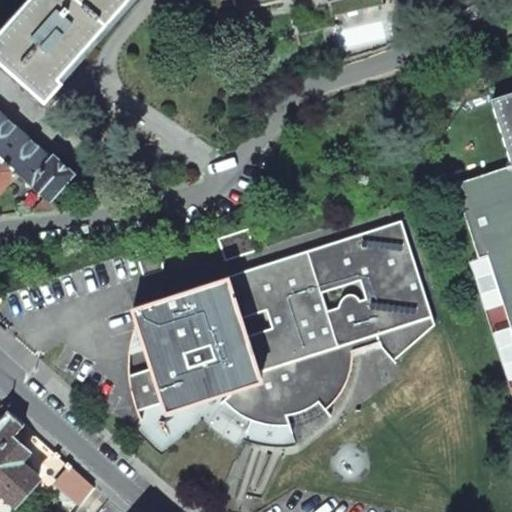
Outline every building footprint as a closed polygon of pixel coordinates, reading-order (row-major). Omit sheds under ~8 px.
[(24,0),(0,28),(0,56),(45,97),(63,78),(58,74),(124,0),(24,0)] [(208,0),(212,17),(286,0),(208,0)] [(511,95),(492,102),(511,166),(511,95)] [(0,155),(15,169),(24,177),(49,199),(73,173),(53,155),(50,158),(0,112),(0,155)] [(0,155),(0,186),(15,169),(0,155)] [(511,166),(454,184),(478,258),(487,255),(493,253),(508,300),(502,302),(510,327),(511,326),(511,166)] [(24,177),(11,192),(34,212),(60,209),(49,199),(24,177)] [(401,223),(133,308),(153,368),(129,375),(130,386),(136,410),(225,382),(231,395),(224,399),(230,408),(238,416),(246,420),(255,423),(268,425),(277,425),(292,421),(303,415),(311,410),(317,402),(325,410),(333,402),(339,394),(344,386),(348,375),(350,367),(351,349),(378,342),(379,345),(393,359),(434,324),(401,223)] [(247,230),(217,239),(224,261),(255,252),(247,230)] [(161,256),(135,250),(138,262),(142,277),(163,270),(161,256)] [(493,253),(487,255),(502,302),(508,300),(493,253)] [(24,424),(7,409),(0,417),(0,489),(15,503),(38,477),(20,460),(28,451),(12,437),(24,424)] [(94,487),(74,470),(63,484),(84,499),(94,487)]
